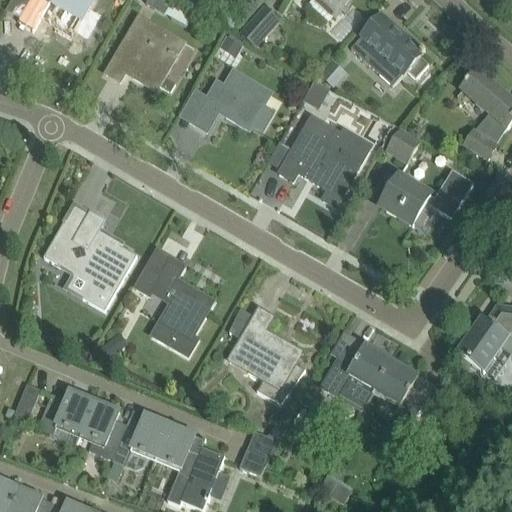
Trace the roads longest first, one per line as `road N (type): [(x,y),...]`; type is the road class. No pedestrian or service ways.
road 1 (residential): [(397,331),(300,264),(45,127)]
road 2 (residential): [(209,420),(0,344)]
road 3 (residential): [(397,331),(414,335),(428,327),(511,194)]
road 4 (residential): [(0,257),(45,127)]
road 5 (residential): [(120,505),(0,466)]
